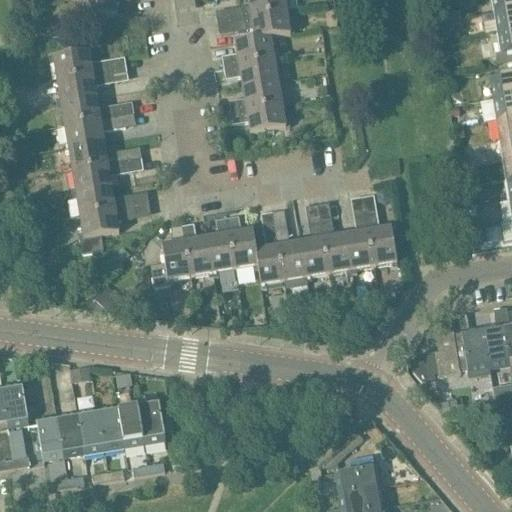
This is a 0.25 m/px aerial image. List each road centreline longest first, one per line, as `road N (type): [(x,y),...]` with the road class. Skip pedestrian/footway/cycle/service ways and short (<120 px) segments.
road 1 (residential): [(362,174),(191,203),(172,87),(190,43),(184,0)]
road 2 (residential): [(371,391),(316,373),(0,331)]
road 3 (residential): [(371,391),(437,287),(511,271)]
road 4 (residential): [(482,511),(371,391)]
